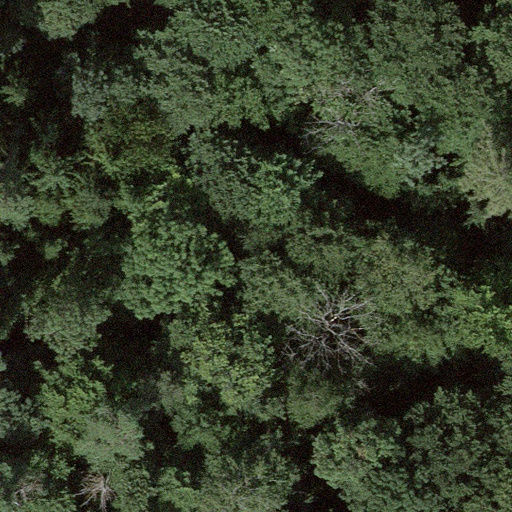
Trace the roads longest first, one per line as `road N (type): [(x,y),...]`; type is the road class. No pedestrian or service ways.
road 1 (track): [(165,0),(289,511)]
road 2 (track): [(0,42),(135,0)]
